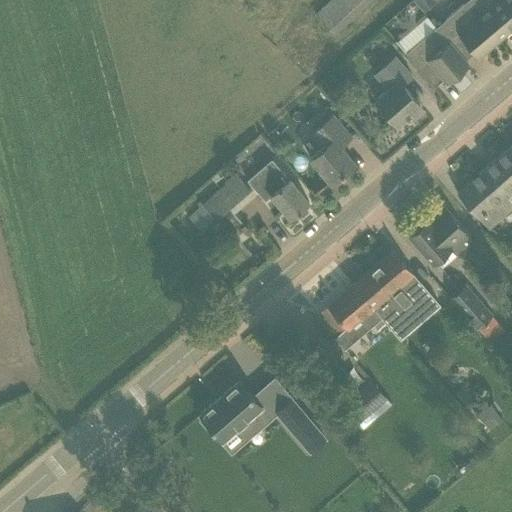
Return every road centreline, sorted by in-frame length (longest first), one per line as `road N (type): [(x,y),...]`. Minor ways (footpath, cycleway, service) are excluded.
road 1 (unclassified): [(95,431),(511,79)]
road 2 (unclassified): [(2,511),(95,431)]
